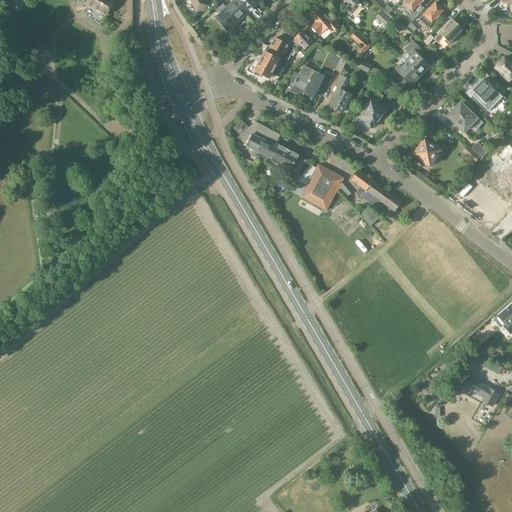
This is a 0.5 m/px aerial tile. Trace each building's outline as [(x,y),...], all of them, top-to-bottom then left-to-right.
[(81,0),(106,14),(114,1),(111,0),(81,0)] [(190,0),(197,11),(208,5),(204,0),(190,0)] [(246,15),(244,13),(248,10),(249,9),(251,11),(259,4),(255,0),(239,0),(236,3),(236,2),(235,3),(235,4),(221,16),(230,26),(236,21),(238,22),(246,15)] [(362,7),(365,4),(366,2),(363,0),(340,0),(347,6),(345,9),(352,15),(360,6),(362,7)] [(403,0),(405,2),(404,3),(409,8),(404,13),(412,20),(424,8),(420,4),(423,0),(403,0)] [(511,0),(504,0),(501,3),(499,7),(502,11),(506,10),(511,17),(511,16),(511,0)] [(435,3),(419,20),(427,28),(443,11),(435,3)] [(383,10),(388,14),(392,10),(387,6),(383,10)] [(333,22),(321,9),(320,10),(318,8),(313,13),(315,15),(310,20),(312,23),(310,25),(320,35),(327,28),(332,33),(339,27),(334,20),(333,22)] [(389,20),(381,11),(376,17),(384,25),(389,20)] [(452,19),(440,33),(444,37),(442,38),(448,44),(463,29),(452,19)] [(393,20),(390,26),(400,31),(403,25),(393,20)] [(412,33),(416,29),(410,23),(406,27),(412,33)] [(296,38),(295,39),(304,50),(313,42),(303,32),(301,33),(299,33),(296,36),(296,38)] [(351,37),(362,47),(366,41),(356,32),(351,37)] [(434,38),(430,34),(423,42),(427,46),(434,38)] [(265,51),(261,59),(254,71),(264,76),(264,78),(267,79),(268,78),(269,79),(269,78),(271,78),(272,75),(271,74),(271,73),(279,77),(289,59),(288,58),(293,49),(275,39),(268,53),(265,51)] [(402,58),(420,75),(429,65),(419,55),(423,51),(413,41),(405,49),(406,51),(401,57),(402,58)] [(37,67),(49,54),(40,45),(28,58),(37,67)] [(293,72),(289,81),(293,83),(292,85),(303,91),(302,93),(311,98),(316,89),(317,90),(319,86),(318,85),(325,72),(331,75),(334,70),(340,59),(333,55),(329,63),(324,60),(317,73),(302,65),(297,74),(293,72)] [(511,63),(505,57),(504,58),(503,58),(500,60),(500,62),(499,63),(498,63),(495,66),(495,67),(494,68),(509,82),(511,78),(511,63)] [(411,84),(420,75),(402,58),(396,64),(398,65),(394,69),(395,69),(390,74),(398,81),(400,79),(404,84),(407,81),(411,84)] [(334,98),(330,107),(342,113),(351,95),(344,91),(350,80),(345,78),(348,73),(344,71),(345,70),(343,69),(346,62),(340,59),(334,70),(340,73),(341,72),(344,74),(343,76),(342,76),(332,97),(334,98)] [(354,64),(371,74),(374,69),(358,59),(354,64)] [(483,79),(473,90),(477,94),(474,97),(478,100),(480,97),(485,102),(496,91),(483,79)] [(370,90),(367,97),(369,98),(365,106),(363,104),(360,108),(363,110),(356,121),(358,118),(366,122),(365,124),(371,128),(372,126),(375,127),(386,108),(375,102),(379,95),(370,90)] [(477,118),(476,118),(460,103),(448,116),(464,131),(470,125),(475,130),(482,123),(477,118)] [(245,145),(259,153),(259,152),(267,157),(275,143),(276,143),(279,135),(255,121),(239,136),(245,145)] [(440,149),(424,138),(413,155),(422,161),(422,163),(425,166),(428,165),(429,166),(440,149)] [(482,158),(487,152),(477,142),(472,148),(482,158)] [(259,152),(259,153),(256,157),(270,165),(272,161),(289,170),(287,174),(293,178),(298,169),(300,170),(305,161),(297,157),(298,155),(276,143),(275,143),(267,157),(259,152)] [(461,151),(474,163),(480,157),(467,145),(461,151)] [(318,165),(300,197),(326,211),(343,178),(318,165)] [(370,202),(374,204),(384,190),(357,170),(351,179),(366,190),(364,192),(362,191),(358,196),(369,204),(370,202)] [(400,201),(384,190),(374,204),(380,209),(389,216),(400,201)] [(362,213),(361,214),(371,225),(378,218),(366,209),(362,213)] [(503,325),(510,333),(511,331),(511,303),(495,317),(502,325),(503,325)] [(474,380),(469,389),(485,397),(483,401),(491,406),(498,393),(474,380)]
